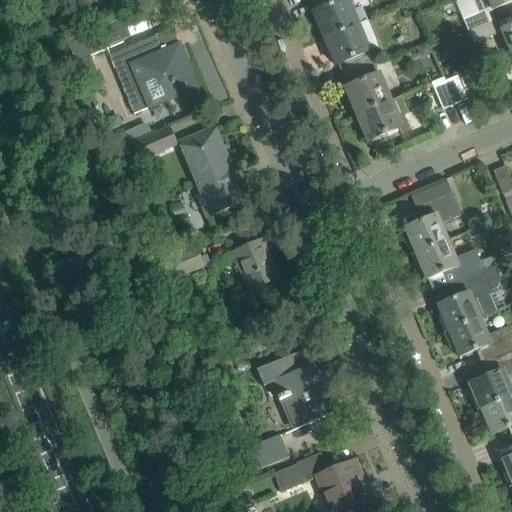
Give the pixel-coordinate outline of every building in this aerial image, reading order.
[(313,13),(324,40),(358,26),(358,25),(367,21),(361,8),(368,5),(366,0),(316,0),(320,10),(313,13)] [(464,21),(469,33),(493,23),(488,13),(511,2),(511,0),(471,0),(478,15),(464,21)] [(66,41),(75,63),(123,43),(122,41),(126,40),(118,22),(114,23),(114,21),(66,41)] [(493,23),(469,33),(474,45),(498,35),(493,23)] [(343,64),(348,75),(374,64),(358,26),(324,40),(336,67),(343,64)] [(511,26),(500,31),(509,54),(510,55),(511,54),(511,26)] [(135,114),(178,96),(196,88),(171,29),(110,55),(135,114)] [(426,42),(416,46),(420,57),(431,53),(426,42)] [(511,54),(510,55),(509,54),(498,58),(508,83),(511,81),(511,54)] [(345,89),(356,116),(390,102),(374,64),(348,75),(352,86),(345,89)] [(458,78),(445,83),(455,105),(467,100),(458,78)] [(455,105),(445,83),(444,80),(433,84),(444,110),(455,105)] [(390,102),(356,116),(368,142),(398,129),(401,136),(410,131),(405,118),(410,116),(402,97),(390,102)] [(132,147),(140,161),(175,146),(168,129),(132,145),(132,147)] [(214,129),(195,137),(178,144),(201,198),(198,199),(207,220),(234,208),(234,207),(242,203),(229,174),(232,172),(214,129)] [(127,135),(110,143),(113,149),(115,154),(132,147),(132,145),(127,135)] [(493,173),(503,197),(511,192),(511,184),(505,168),(493,173)] [(440,225),(460,216),(446,183),(418,194),(429,219),(405,229),(415,255),(447,242),(440,225)] [(261,241),(243,249),(234,253),(250,291),(277,280),(261,241)] [(496,266),(493,258),(484,261),(479,261),(475,251),(454,259),(447,242),(415,255),(426,281),(451,271),(456,283),(496,266)] [(511,244),(500,250),(504,261),(511,258),(511,244)] [(171,258),(179,277),(203,267),(195,248),(171,258)] [(448,333),(479,319),(505,308),(495,286),(498,271),(496,266),(456,283),(462,296),(437,307),(448,333)] [(483,348),(488,360),(511,350),(511,339),(507,328),(487,337),(479,319),(448,333),(459,358),(483,348)] [(470,384),(480,409),(511,396),(505,379),(511,376),(511,350),(488,360),(494,374),(470,384)] [(304,352),(285,359),(256,371),(263,387),(275,383),(281,397),(277,398),(279,403),(282,401),(295,431),(334,414),(313,365),(310,367),(304,352)] [(511,427),(511,396),(480,409),(492,436),(511,427)] [(251,447),(260,469),(289,457),(280,435),(251,447)] [(511,457),(502,462),(511,484),(511,457)] [(354,462),(336,470),(318,478),(332,511),(368,511),(357,484),(362,481),(354,462)] [(274,474),(282,493),(304,484),(296,465),(274,474)]
